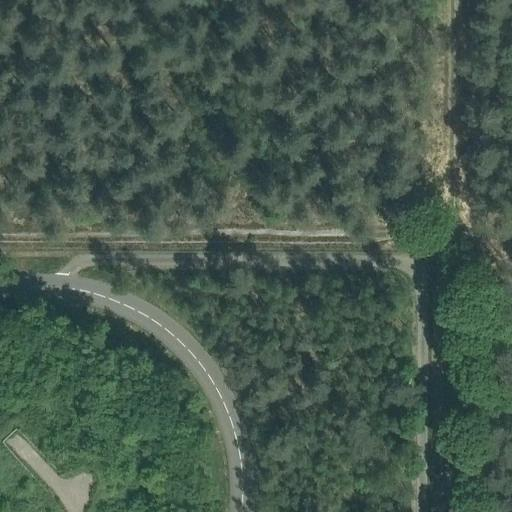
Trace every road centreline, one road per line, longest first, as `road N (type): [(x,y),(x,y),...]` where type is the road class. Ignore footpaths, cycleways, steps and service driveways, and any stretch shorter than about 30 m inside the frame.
road 1 (track): [(456,233),(0,235)]
road 2 (unclassified): [(244,511),(231,422),(191,348),(120,296),(61,279),(0,279)]
road 3 (track): [(456,233),(455,511)]
road 4 (track): [(456,0),(456,233)]
